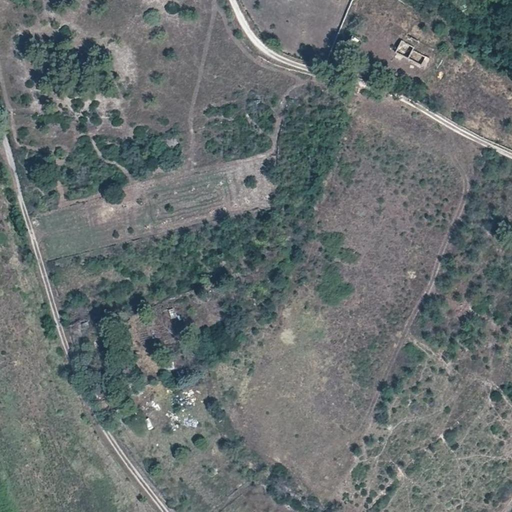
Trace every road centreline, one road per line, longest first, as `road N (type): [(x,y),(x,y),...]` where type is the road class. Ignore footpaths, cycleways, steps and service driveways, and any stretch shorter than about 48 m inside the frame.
road 1 (unclassified): [(0,126),(83,389),(164,511)]
road 2 (track): [(232,0),(252,40),(268,51),(392,92),(511,156)]
